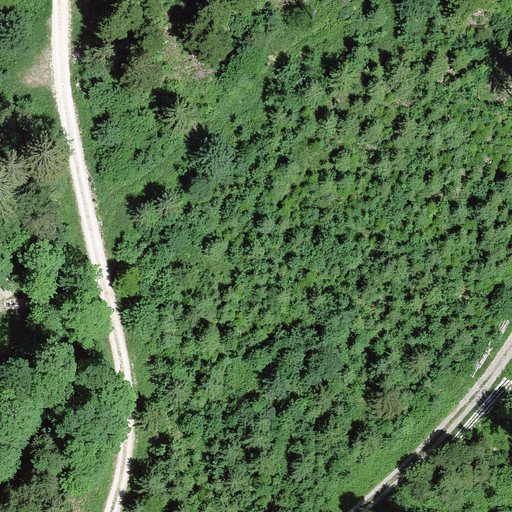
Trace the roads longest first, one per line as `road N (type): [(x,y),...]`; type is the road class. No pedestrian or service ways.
road 1 (track): [(54,0),(78,164),(123,365),(124,435),(108,511)]
road 2 (track): [(354,511),(487,381),(511,344)]
